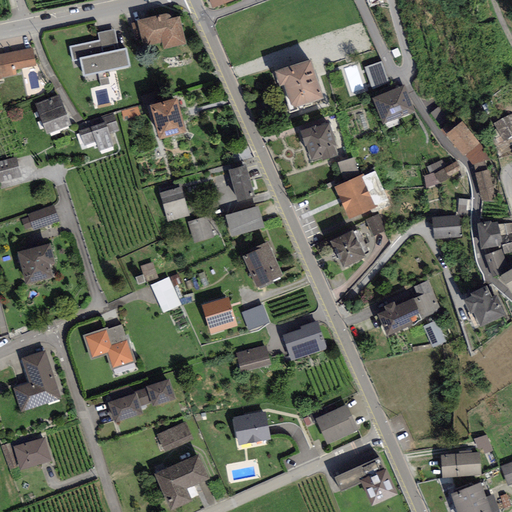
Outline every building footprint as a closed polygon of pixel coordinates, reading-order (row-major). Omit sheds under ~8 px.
[(203,0),(210,14),(241,0),(203,0)] [(166,12),(138,19),(144,45),(162,41),(164,48),(187,42),(180,14),(166,12)] [(99,40),(70,45),(73,59),(79,58),(83,74),(129,64),(126,46),(119,47),(115,28),(97,32),(99,40)] [(32,48),(0,54),(0,69),(2,77),(17,74),(16,69),(36,65),(32,48)] [(310,58),(275,69),(280,83),(284,82),(291,101),(296,104),(322,95),(310,58)] [(414,110),(403,84),(372,97),(383,123),(414,110)] [(145,103),(155,100),(153,92),(142,95),(145,103)] [(60,94),(36,103),(47,132),(71,123),(60,94)] [(177,94),(150,102),(160,134),(186,127),(177,94)] [(439,105),(432,112),(440,121),(448,114),(439,105)] [(88,128),(79,132),(84,144),(95,140),(99,153),(115,147),(111,134),(120,131),(114,113),(86,123),(88,128)] [(511,114),(496,122),(505,141),(511,138),(511,114)] [(330,119),(301,129),(312,161),(340,151),(330,119)] [(478,142),(461,121),(447,132),(463,154),(478,142)] [(340,160),(343,174),(359,171),(356,156),(340,160)] [(17,157),(0,160),(0,180),(21,176),(17,157)] [(431,172),(424,175),(428,185),(463,171),(458,160),(445,166),(442,158),(428,164),(431,172)] [(254,195),(245,164),(228,169),(237,200),(254,195)] [(490,168),(475,171),(481,201),(496,199),(490,168)] [(362,174),(335,186),(349,218),(376,206),(362,174)] [(189,215),(181,186),(159,192),(167,221),(189,215)] [(460,213),(472,213),(472,197),(459,197),(460,213)] [(59,222),(53,205),(28,213),(29,217),(22,220),(26,230),(32,228),(33,231),(59,222)] [(265,227),(259,205),(225,215),(232,236),(265,227)] [(386,229),(379,214),(367,219),(374,235),(386,229)] [(461,214),(431,217),(433,238),(463,236),(461,214)] [(214,237),(207,215),(187,221),(194,243),(214,237)] [(491,220),(477,222),(481,247),(502,244),(498,221),(492,222),(491,220)] [(354,230),(353,227),(330,238),(343,265),(366,254),(365,252),(368,250),(358,228),(354,230)] [(282,274),(265,239),(242,250),(258,285),(282,274)] [(49,241),(17,251),(26,282),(53,274),(49,263),(55,261),(49,241)] [(508,267),(501,248),(485,253),(492,273),(508,267)] [(145,263),(150,279),(159,276),(154,260),(145,263)] [(511,266),(500,273),(511,291),(511,290),(511,266)] [(164,311),(182,304),(170,275),(152,282),(164,311)] [(487,283),(470,290),(471,294),(463,297),(470,311),(473,310),(480,325),(506,313),(497,294),(492,296),(487,283)] [(436,309),(428,292),(416,297),(423,314),(436,309)] [(238,326),(229,295),(202,303),(211,334),(238,326)] [(386,307),(378,311),(388,335),(424,319),(414,295),(395,303),(394,299),(384,303),(386,307)] [(268,323),(261,304),(242,311),(249,330),(268,323)] [(300,327),(282,334),(291,360),(327,348),(318,319),(300,325),(300,327)] [(434,346),(447,340),(437,319),(424,325),(434,346)] [(109,325),(82,334),(90,359),(107,354),(112,368),(136,360),(128,338),(126,338),(121,324),(110,328),(109,325)] [(265,345),(236,352),(241,371),(270,363),(265,345)] [(46,350),(22,358),(29,381),(13,386),(21,411),(61,398),(46,350)] [(146,388),(106,401),(113,423),(143,413),(142,408),(153,404),(154,407),(176,400),(169,379),(146,386),(146,388)] [(346,403),(315,418),(327,444),(359,429),(346,403)] [(266,411),(233,418),(239,445),(271,438),(266,411)] [(193,438),(184,420),(156,434),(165,453),(193,438)] [(488,433),(477,437),(482,453),(493,449),(488,433)] [(45,437),(13,446),(20,468),(51,459),(45,437)] [(480,452),(442,454),(443,476),(481,474),(480,452)] [(209,478),(197,453),(155,472),(171,508),(193,499),(188,488),(209,478)] [(379,454),(334,475),(340,489),(362,480),(372,502),(396,491),(379,454)] [(511,461),(501,465),(508,484),(511,482),(511,461)] [(481,481),(452,492),(459,511),(492,511),(499,510),(492,493),(487,495),(481,481)]
